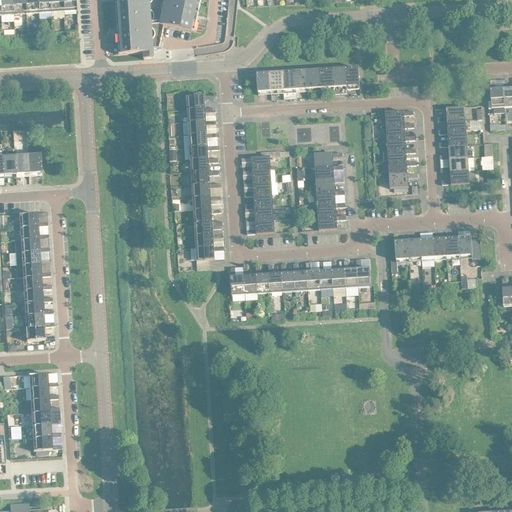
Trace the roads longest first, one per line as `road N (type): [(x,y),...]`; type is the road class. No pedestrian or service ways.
road 1 (residential): [(230,113),(237,255),(361,249),(359,226)]
road 2 (residential): [(107,511),(77,506),(66,356)]
road 3 (unclassified): [(226,64),(290,19),(391,14)]
road 4 (residential): [(230,113),(396,102)]
road 5 (residential): [(66,356),(56,193)]
road 6 (unclassified): [(101,354),(91,192)]
road 7 (unclassified): [(110,511),(101,354)]
road 8 (residential): [(435,220),(427,106),(396,102)]
road 9 (unclassified): [(391,14),(511,5)]
